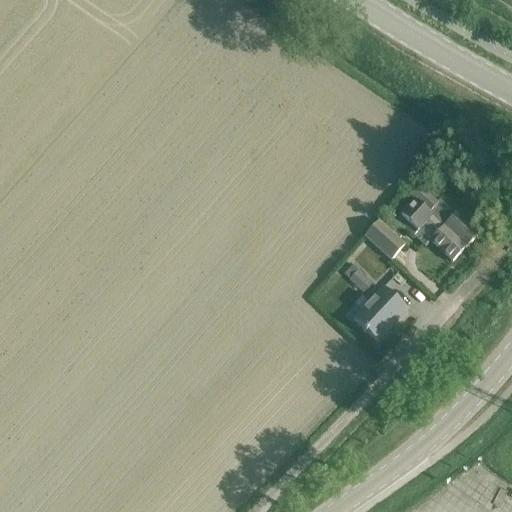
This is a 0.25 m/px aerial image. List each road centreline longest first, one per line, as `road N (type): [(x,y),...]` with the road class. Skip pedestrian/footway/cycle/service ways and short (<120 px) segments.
road 1 (residential): [(260,511),(508,241)]
road 2 (secondary): [(338,511),(433,438),(511,351)]
road 3 (secondary): [(511,93),(352,0)]
